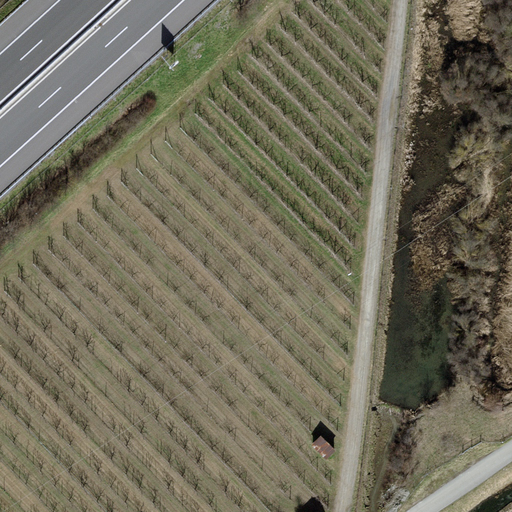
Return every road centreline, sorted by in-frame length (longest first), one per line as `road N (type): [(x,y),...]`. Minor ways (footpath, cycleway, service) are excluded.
road 1 (track): [(398,0),(343,511)]
road 2 (motorway): [(0,141),(157,0)]
